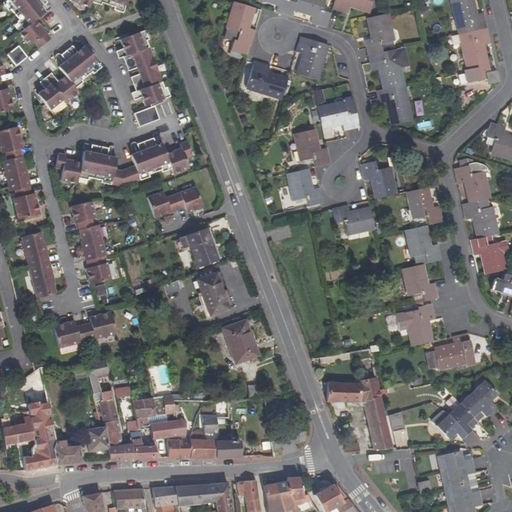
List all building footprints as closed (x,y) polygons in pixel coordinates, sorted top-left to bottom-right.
[(6,0),(3,3),(9,11),(11,10),(15,15),(19,20),(17,22),(23,30),(36,20),(45,13),(39,5),(45,0),(44,0),(6,0)] [(92,0),(92,2),(101,5),(102,3),(115,8),(114,10),(123,13),(127,0),(92,0)] [(294,9),(296,2),(287,0),(265,0),(278,4),(276,12),(291,17),(294,9)] [(326,28),(331,13),(322,11),(325,0),(296,0),(296,2),(294,9),(313,15),(311,23),(326,28)] [(334,0),(332,9),(347,14),(350,6),(370,12),(373,0),(334,0)] [(471,0),(451,0),(460,34),(487,28),(483,12),(475,15),(471,0)] [(255,30),(247,27),(253,8),(235,2),(224,38),(233,41),(230,51),(246,56),(249,46),(250,46),(255,30)] [(381,44),(393,41),(387,14),(368,18),(372,39),(364,40),(367,55),(382,52),(381,44)] [(37,27),(40,25),(36,20),(23,30),(19,33),(30,46),(35,42),(39,48),(51,38),(47,33),(44,35),(37,27)] [(37,27),(44,35),(47,33),(40,25),(37,27)] [(487,28),(460,34),(462,44),(467,70),(463,70),(464,75),(466,83),(485,79),(483,72),(487,71),(482,46),(490,44),(487,28)] [(149,40),(146,31),(121,40),(124,49),(116,52),(118,58),(123,57),(149,47),(147,41),(149,40)] [(449,46),(462,44),(460,34),(447,37),(449,46)] [(300,37),(295,52),(303,54),(297,74),(315,80),(326,45),(300,37)] [(19,46),(8,54),(16,66),(27,57),(19,46)] [(59,67),(66,76),(75,88),(83,82),(82,81),(87,77),(92,73),(93,74),(101,68),(84,46),(77,52),(72,46),(61,55),(66,61),(59,67)] [(123,57),(128,71),(136,68),(141,66),(143,72),(139,74),(130,77),(135,91),(162,82),(155,64),(149,47),(123,57)] [(384,89),(403,85),(399,67),(407,65),(403,47),(382,52),(367,55),(371,71),(379,69),(384,89)] [(281,98),(287,80),(268,74),(270,66),(254,61),(246,87),(281,98)] [(499,81),(496,71),(486,73),(488,83),(493,83),(499,81)] [(51,74),(46,78),(65,103),(78,93),(75,88),(66,76),(58,82),(51,74)] [(44,88),(37,94),(54,116),(62,110),(60,108),(65,103),(46,78),(39,83),(44,88)] [(0,82),(0,112),(13,109),(8,88),(2,90),(0,82)] [(135,91),(131,93),(134,100),(142,97),(145,106),(170,97),(167,88),(164,88),(162,82),(135,91)] [(384,89),(376,91),(379,106),(387,105),(392,125),(411,121),(403,85),(384,89)] [(317,108),(321,127),(342,123),(344,130),(359,127),(353,98),(344,100),(345,102),(317,108)] [(134,114),(139,127),(159,120),(154,106),(134,114)] [(511,138),(502,135),(505,127),(491,123),(485,144),(492,146),(490,152),(511,158),(511,138)] [(5,153),(7,160),(22,157),(20,150),(23,149),(18,127),(0,131),(0,146),(2,154),(5,153)] [(330,164),(326,148),(318,150),(313,130),(294,134),(301,161),(313,159),(315,167),(330,164)] [(131,155),(135,166),(140,181),(149,177),(149,175),(161,170),(162,172),(171,169),(166,155),(162,144),(154,146),(151,139),(137,144),(139,152),(131,155)] [(340,139),(325,142),(329,160),(343,157),(340,139)] [(173,154),(172,152),(166,155),(171,169),(173,174),(189,168),(186,157),(192,155),(187,142),(180,144),(182,148),(183,150),(173,154)] [(92,153),(83,151),(81,163),(78,177),(88,180),(89,177),(94,178),(111,183),(114,170),(116,158),(107,156),(108,149),(93,146),(92,153)] [(66,155),(58,153),(55,168),(62,169),(60,180),(76,184),(78,177),(81,163),(75,161),(74,164),(64,162),(65,159),(66,155)] [(29,187),(22,157),(7,160),(3,161),(11,192),(15,191),(29,187)] [(468,165),(467,164),(466,159),(458,161),(460,167),(468,165)] [(376,199),(395,194),(389,167),(376,170),(374,161),(360,164),(363,180),(371,178),(376,199)] [(483,165),(475,163),(467,164),(468,165),(460,167),(454,169),(457,184),(465,183),(470,203),(487,199),(489,199),(483,171),(487,170),(487,168),(483,165)] [(140,181),(135,166),(122,171),(114,170),(111,183),(111,185),(123,187),(140,181)] [(306,198),(308,206),(323,203),(319,187),(311,189),(306,169),(287,173),(294,200),(306,198)] [(31,194),(29,187),(15,191),(16,198),(13,199),(18,220),(39,215),(34,194),(31,194)] [(186,211),(197,207),(198,210),(203,208),(196,187),(172,196),(178,210),(185,207),(186,211)] [(425,216),(427,225),(442,222),(439,206),(431,207),(426,187),(407,192),(413,219),(425,216)] [(155,218),(160,216),(159,214),(169,210),(170,213),(178,210),(172,196),(166,198),(163,192),(147,198),(155,218)] [(491,207),(489,208),(487,199),(470,203),(462,204),(465,220),(473,218),(478,238),(485,236),(497,234),(491,207)] [(72,213),(75,212),(78,223),(79,230),(93,227),(92,220),(96,219),(92,202),(70,207),(72,213)] [(344,222),(347,234),(374,227),(370,209),(349,213),(348,205),(332,208),(335,223),(344,222)] [(98,226),(93,227),(79,230),(87,261),(101,257),(105,256),(98,226)] [(437,244),(429,246),(425,226),(406,230),(412,257),(413,257),(416,266),(422,264),(441,260),(437,244)] [(218,260),(207,229),(186,237),(190,247),(197,267),(218,260)] [(23,237),(30,268),(48,264),(41,233),(23,237)] [(486,274),(505,270),(501,252),(508,250),(506,242),(487,245),(485,236),(478,238),(470,240),(473,256),(481,254),(486,274)] [(179,251),(190,247),(186,237),(175,241),(179,251)] [(103,265),(101,257),(87,261),(89,268),(92,279),(88,280),(90,285),(111,280),(107,264),(103,265)] [(48,264),(30,268),(38,299),(39,298),(56,294),(48,264)] [(415,304),(422,302),(431,300),(438,298),(435,283),(426,285),(422,264),(416,266),(402,269),(409,296),(413,295),(415,304)] [(216,274),(197,280),(210,316),(229,309),(216,274)] [(511,296),(511,276),(505,274),(503,281),(494,278),(491,290),(511,296)] [(164,292),(179,291),(178,281),(163,283),(164,292)] [(94,286),(94,297),(105,297),(105,286),(94,286)] [(432,304),(422,306),(422,302),(415,304),(418,316),(406,319),(412,346),(432,341),(427,321),(435,319),(432,304)] [(83,325),(87,339),(94,338),(95,340),(116,334),(111,312),(90,318),(91,323),(83,325)] [(53,327),(59,348),(80,343),(80,341),(87,339),(83,325),(76,327),(75,321),(53,327)] [(245,321),(223,329),(236,364),(258,355),(245,321)] [(467,333),(452,337),(454,345),(433,350),(438,368),(465,362),(466,364),(474,363),(467,333)] [(320,364),(337,361),(336,354),(319,357),(320,364)] [(94,364),(85,366),(88,376),(93,395),(100,393),(97,376),(107,374),(105,361),(94,364)] [(77,379),(88,376),(85,366),(74,369),(77,379)] [(497,379),(501,375),(495,370),(491,373),(497,379)] [(373,450),(392,448),(379,391),(375,377),(358,380),(358,383),(325,381),(324,400),(325,402),(363,403),(373,450)] [(472,392),(491,412),(496,408),(490,401),(497,395),(484,381),(472,392)] [(257,385),(249,386),(249,400),(258,399),(257,385)] [(4,388),(0,388),(0,411),(3,411),(4,417),(8,416),(8,411),(5,396),(4,388)] [(115,391),(117,398),(132,396),(131,388),(115,391)] [(117,420),(111,391),(100,393),(102,401),(99,402),(103,423),(117,420)] [(491,412),(472,392),(460,403),(473,417),(480,411),(486,417),(491,412)] [(8,411),(17,409),(15,394),(5,396),(8,411)] [(162,396),(165,415),(177,413),(175,401),(174,395),(162,396)] [(155,417),(152,399),(143,400),(146,418),(155,417)] [(146,418),(143,400),(133,401),(136,419),(138,427),(147,426),(147,425),(146,418)] [(230,417),(229,401),(209,402),(206,401),(205,401),(202,407),(217,407),(217,417),(204,418),(204,433),(191,433),(190,440),(189,458),(215,458),(215,440),(218,440),(217,417),(230,417)] [(447,414),(466,434),(472,430),(466,423),(473,417),(460,403),(447,414)] [(27,408),(21,409),(24,424),(2,428),(4,444),(33,439),(27,408)] [(31,448),(32,456),(23,457),(24,470),(56,465),(53,450),(56,441),(49,409),(38,411),(39,415),(36,419),(42,446),(31,448)] [(392,431),(404,429),(400,412),(388,415),(392,431)] [(455,433),(461,440),(466,434),(447,414),(435,426),(448,440),(455,433)] [(138,427),(136,419),(130,420),(131,426),(125,427),(127,434),(138,432),(138,427)] [(122,445),(117,420),(103,423),(105,427),(108,447),(122,445)] [(177,422),(177,421),(151,425),(153,440),(154,440),(179,436),(177,422)] [(108,447),(105,427),(86,430),(90,453),(109,450),(108,447)] [(65,440),(56,441),(53,450),(56,465),(81,463),(78,446),(66,447),(65,440)] [(168,458),(189,458),(190,440),(167,440),(168,458)] [(240,440),(218,440),(215,440),(215,458),(241,457),(240,440)] [(128,444),(126,444),(122,445),(108,447),(109,450),(109,461),(134,460),(132,447),(132,443),(128,444)] [(344,452),(364,450),(362,443),(344,445),(344,452)] [(134,460),(157,458),(155,446),(132,447),(134,460)] [(440,472),(473,465),(471,458),(463,460),(462,455),(461,451),(437,457),(440,472)] [(444,488),(468,483),(466,474),(474,472),(473,465),(440,472),(444,488)] [(307,511),(317,511),(305,492),(302,493),(299,477),(287,478),(288,481),(292,501),(293,500),(299,499),(307,511)] [(260,511),(256,480),(236,481),(237,488),(244,488),(247,511),(260,511)] [(278,511),(279,511),(283,511),(295,508),(293,500),(292,501),(288,481),(263,485),(264,488),(266,497),(267,506),(267,511),(278,511)] [(430,490),(428,481),(418,483),(420,493),(430,490)] [(205,484),(207,502),(215,501),(216,510),(212,511),(231,511),(228,482),(205,484)] [(478,491),(470,492),(468,483),(444,488),(448,505),(480,497),(478,491)] [(174,486),(177,504),(178,505),(195,504),(207,502),(205,484),(174,486)] [(324,511),(325,511),(336,506),(348,499),(337,484),(333,486),(332,484),(314,494),(324,511)] [(173,511),(172,504),(177,504),(174,486),(152,488),(154,507),(156,507),(157,511),(173,511)] [(116,509),(144,507),(142,489),(113,491),(115,507),(116,509)] [(85,511),(86,511),(103,511),(100,493),(82,497),(85,511)] [(448,505),(449,511),(474,511),(473,506),(481,504),(480,497),(448,505)] [(358,511),(348,499),(336,506),(339,511),(358,511)]
